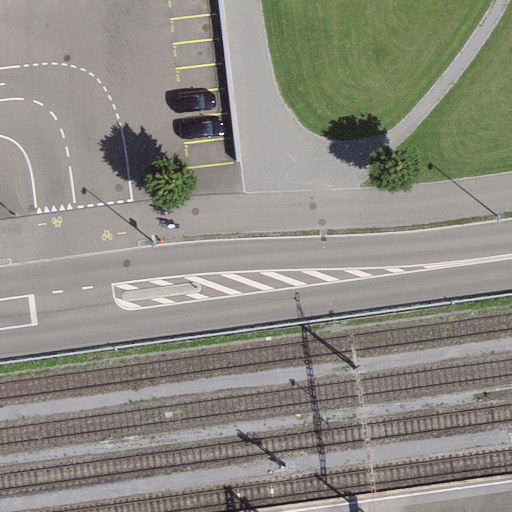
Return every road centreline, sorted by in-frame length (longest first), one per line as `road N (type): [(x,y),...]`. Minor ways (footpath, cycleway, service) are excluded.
road 1 (primary): [(0,342),(430,286),(511,264)]
road 2 (primary): [(511,250),(191,261),(0,284)]
